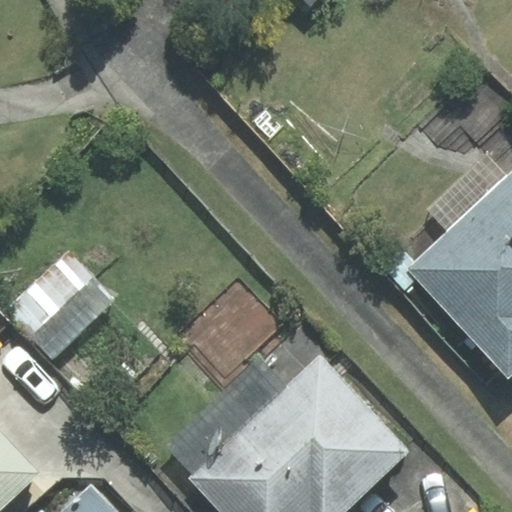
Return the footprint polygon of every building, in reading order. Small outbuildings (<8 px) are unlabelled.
[(295,0),(303,10),(315,0),(295,0)] [(511,183),(408,281),(508,388),(511,384),(511,183)] [(9,304),(53,361),(110,318),(65,260),(9,304)] [(0,511),(4,511),(89,439),(0,336),(0,511)] [(243,384),(267,409),(190,484),(217,511),(354,511),(415,455),(322,358),(315,365),(290,339),(243,384)] [(108,511),(84,486),(56,511),(108,511)]
